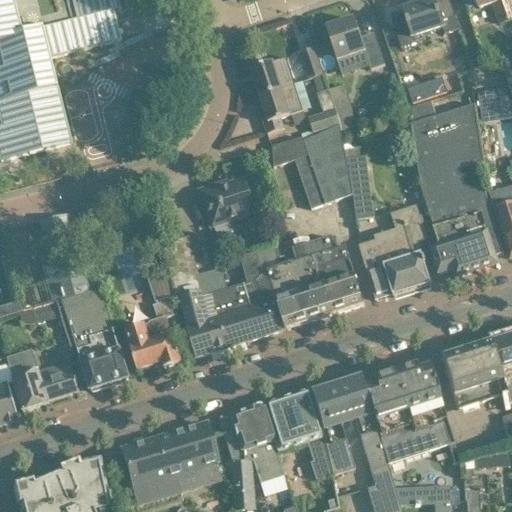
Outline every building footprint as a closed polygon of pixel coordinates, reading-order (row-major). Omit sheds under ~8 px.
[(0,0),(0,122),(1,128),(0,128),(0,159),(1,163),(73,145),(51,60),(122,42),(115,13),(122,11),(119,0),(0,0)] [(404,16),(391,20),(401,50),(416,45),(414,40),(443,31),(445,36),(459,31),(448,0),(434,0),(435,1),(402,12),(404,16)] [(475,0),(476,2),(479,10),(493,6),(500,26),(511,21),(511,6),(510,0),(475,0)] [(384,68),(380,54),(373,35),(360,40),(354,21),(325,31),(336,63),(364,53),(370,72),(384,68)] [(150,31),(124,43),(126,49),(153,38),(150,31)] [(314,80),(314,81),(323,79),(322,77),(324,77),(316,50),(300,55),(307,82),(314,80)] [(119,52),(92,63),(94,70),(122,58),(119,52)] [(250,71),(259,99),(294,88),(291,79),(285,60),(272,65),(272,64),(250,71)] [(340,127),(341,127),(329,92),(327,93),(323,79),(314,81),(319,95),(318,96),(324,115),(309,120),(314,135),(340,127)] [(442,80),(408,92),(413,106),(447,95),(442,80)] [(329,92),(341,127),(353,123),(353,115),(345,87),(329,92)] [(299,102),(294,88),(259,99),(266,121),(262,122),(266,136),(283,131),(280,122),(290,118),(289,118),(303,113),(299,102)] [(511,108),(506,90),(478,95),(482,122),(511,117),(511,108)] [(454,271),(457,279),(499,266),(496,258),(504,255),(477,167),(483,164),(474,107),(436,119),(431,103),(411,110),(417,126),(410,128),(420,190),(438,247),(430,249),(433,257),(439,276),(454,271)] [(303,139),(273,149),(274,170),(295,163),(312,212),(352,198),(346,160),(344,147),(341,132),(342,132),(341,127),(340,127),(305,143),(303,139)] [(361,158),(346,160),(352,198),(353,198),(356,222),(373,220),(366,159),(366,157),(361,158)] [(213,229),(255,215),(244,181),(217,190),(216,187),(198,193),(206,217),(209,216),(213,229)] [(511,189),(490,196),(496,214),(510,259),(511,258),(511,189)] [(384,234),(404,296),(431,287),(418,244),(426,241),(416,208),(390,216),(395,231),(384,234)] [(65,217),(39,224),(63,302),(57,304),(57,305),(82,298),(102,292),(101,291),(98,292),(90,263),(79,266),(65,217)] [(393,299),(404,296),(384,234),(373,237),(375,242),(358,248),(375,303),(392,297),(393,299)] [(191,238),(165,246),(177,301),(181,300),(190,329),(187,330),(197,361),(239,348),(284,333),(266,275),(265,272),(254,283),(248,285),(228,292),(205,299),(200,278),(191,238)] [(313,258),(310,259),(319,290),(322,289),(332,318),(364,308),(345,248),(333,252),(329,238),(312,243),(313,258)] [(275,250),(259,254),(265,272),(266,275),(284,333),(332,318),(322,289),(319,290),(310,259),(313,258),(312,243),(292,250),(297,263),(276,270),(275,250)] [(102,292),(82,298),(110,388),(129,382),(113,332),(114,332),(107,307),(102,291),(101,291),(102,292)] [(57,305),(57,306),(61,319),(75,364),(81,362),(90,390),(91,394),(110,388),(82,298),(57,305)] [(150,327),(127,334),(131,349),(130,350),(138,374),(163,366),(165,371),(181,366),(180,362),(182,361),(178,349),(176,350),(167,321),(174,318),(168,300),(158,303),(158,306),(154,307),(159,322),(154,323),(149,325),(150,327)] [(118,304),(107,307),(114,332),(125,329),(118,304)] [(57,306),(47,309),(51,322),(61,319),(57,306)] [(491,344),(506,389),(508,396),(511,405),(511,404),(511,337),(500,341),(501,343),(492,346),(491,344)] [(508,396),(506,389),(491,344),(441,359),(457,412),(508,396)] [(6,360),(23,414),(50,406),(49,403),(79,394),(70,365),(39,374),(32,352),(6,360)] [(363,390),(387,465),(453,445),(429,369),(418,372),(416,368),(373,381),(374,386),(363,390)] [(328,460),(331,478),(355,472),(340,425),(355,421),(374,489),(367,491),(373,511),(399,511),(395,495),(391,483),(386,466),(387,465),(363,390),(360,379),(310,395),(322,431),(324,441),(328,460)] [(0,430),(20,425),(14,406),(9,386),(0,388),(0,430)] [(263,407),(278,455),(324,441),(322,431),(310,395),(309,393),(263,407)] [(276,455),(278,455),(263,407),(218,421),(231,462),(235,511),(254,511),(252,464),(253,463),(260,486),(283,479),(276,455)] [(511,416),(501,419),(509,443),(511,441),(511,416)] [(205,426),(121,452),(133,489),(138,506),(139,510),(181,496),(195,492),(221,483),(215,464),(217,464),(205,426)] [(469,472),(511,465),(511,454),(511,447),(467,454),(469,472)] [(313,464),(310,465),(315,482),(331,478),(328,460),(313,464)] [(31,485),(13,490),(17,507),(19,508),(19,511),(108,511),(98,464),(77,468),(76,466),(59,474),(59,475),(32,487),(31,485)] [(403,479),(391,483),(395,495),(407,490),(403,479)] [(437,489),(433,489),(433,511),(451,511),(450,488),(440,489),(437,489)] [(478,494),(464,495),(465,503),(466,503),(479,502),(478,494)]
